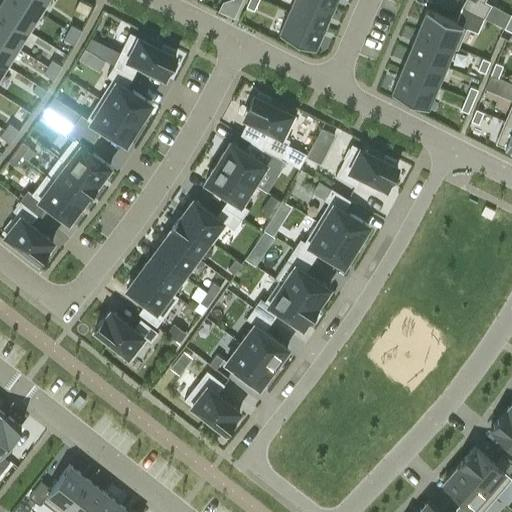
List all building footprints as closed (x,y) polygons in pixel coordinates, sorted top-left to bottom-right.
[(13,0),(1,0),(0,2),(0,15),(26,33),(37,16),(13,0)] [(13,0),(37,16),(47,0),(13,0)] [(258,0),(248,0),(246,6),(254,10),(258,0)] [(324,26),(333,6),(318,0),(292,0),(288,10),(324,26)] [(464,0),(461,6),(483,17),(491,3),(485,0),(464,0)] [(453,45),(453,46),(457,48),(465,26),(478,31),(483,17),(461,6),(455,20),(426,8),(417,30),(453,45)] [(315,48),(324,26),(288,10),(279,32),(315,48)] [(508,25),(511,16),(511,13),(506,11),(501,21),(508,25)] [(0,15),(0,39),(15,50),(26,33),(0,15)] [(71,29),(67,36),(77,42),(81,35),(71,29)] [(417,30),(409,50),(445,65),(453,46),(453,45),(417,30)] [(130,31),(113,64),(133,75),(139,63),(164,76),(169,68),(176,54),(173,53),(175,50),(163,44),(161,47),(130,31)] [(67,36),(63,43),(73,49),(77,42),(67,36)] [(0,39),(0,64),(4,67),(15,50),(0,39)] [(85,47),(79,57),(98,68),(104,58),(85,47)] [(409,50),(400,70),(436,85),(445,65),(409,50)] [(490,60),(482,57),(477,69),(485,72),(490,60)] [(495,61),(490,73),(498,77),(503,65),(495,61)] [(50,64),(46,71),(56,77),(60,70),(50,64)] [(101,94),(99,97),(138,122),(151,102),(126,86),(133,75),(113,64),(107,74),(116,80),(105,97),(101,94)] [(436,85),(400,70),(392,91),(428,106),(436,85)] [(46,71),(41,77),(52,84),(56,77),(46,71)] [(498,77),(490,73),(486,85),(494,88),(498,77)] [(465,97),(473,100),(478,89),(470,85),(465,97)] [(35,87),(30,94),(40,101),(45,94),(35,87)] [(244,116),(270,129),(261,146),(280,157),(290,138),(286,136),(296,115),(269,101),(271,98),(259,91),(257,95),(255,94),(248,107),(248,108),(244,116)] [(61,100),(54,95),(47,106),(54,110),(61,100)] [(138,122),(99,97),(87,118),(126,142),(138,122)] [(468,112),(473,100),(465,97),(460,108),(468,112)] [(47,106),(40,116),(47,121),(54,110),(47,106)] [(471,120),(479,123),(484,111),(476,108),(471,120)] [(511,123),(504,120),(495,142),(511,148),(511,123)] [(7,127),(3,134),(12,141),(17,135),(7,127)] [(320,127),(313,142),(327,149),(334,134),(320,127)] [(3,134),(0,137),(0,141),(8,147),(12,141),(3,134)] [(58,157),(66,162),(96,184),(110,165),(73,137),(58,157)] [(230,140),(218,160),(253,182),(266,162),(230,140)] [(22,141),(15,151),(22,155),(29,146),(22,141)] [(397,161),(385,154),(383,158),(351,142),(335,175),(355,185),(361,174),(386,187),(390,179),(391,179),(398,165),(395,164),(397,161)] [(22,155),(15,151),(8,160),(14,165),(22,155)] [(276,170),(283,159),(276,155),(269,165),(276,170)] [(218,160),(205,180),(229,196),(223,205),(241,218),(249,207),(241,202),(251,186),(253,182),(218,160)] [(66,162),(54,179),(53,179),(83,201),(96,184),(66,162)] [(53,179),(54,179),(46,173),(31,192),(68,220),(83,201),(53,179)] [(316,220),(356,244),(368,224),(344,209),(350,199),(331,187),(324,198),(328,201),(316,220)] [(258,211),(270,219),(281,201),(270,194),(258,211)] [(193,198),(179,217),(209,239),(208,239),(212,242),(226,223),(234,228),(241,218),(223,205),(216,214),(193,198)] [(1,231),(38,260),(47,247),(53,240),(30,222),(37,213),(20,199),(12,209),(16,212),(1,231)] [(179,217),(166,234),(196,256),(208,239),(209,239),(179,217)] [(274,234),(280,226),(270,219),(264,228),(274,234)] [(293,248),(312,260),(319,249),(344,264),(356,244),(316,220),(304,240),(300,237),(293,248)] [(263,228),(257,238),(267,245),(274,235),(263,228)] [(166,234),(153,251),(183,273),(196,256),(166,234)] [(305,270),(312,260),(293,248),(286,258),(295,263),(282,282),(281,283),(316,306),(329,286),(305,270)] [(153,251),(140,269),(170,291),(171,290),(183,273),(153,251)] [(234,273),(242,263),(235,258),(228,268),(234,273)] [(140,269),(126,288),(145,302),(138,312),(156,325),(178,295),(171,290),(170,291),(140,269)] [(260,297),(253,307),(272,320),(279,310),(303,326),(308,318),(316,306),(281,283),(282,282),(278,279),(264,299),(260,297)] [(213,281),(207,291),(213,296),(220,286),(213,281)] [(213,296),(207,291),(200,301),(207,306),(213,296)] [(272,320),(253,307),(246,317),(254,323),(240,342),(273,366),(287,347),(264,330),(272,320)] [(140,317),(133,327),(110,309),(105,316),(104,316),(95,328),(97,330),(95,333),(105,341),(108,338),(132,357),(147,338),(150,341),(158,331),(140,317)] [(166,332),(178,342),(185,333),(178,328),(177,327),(172,323),(166,332)] [(172,337),(168,342),(176,348),(180,343),(172,337)] [(273,366),(240,342),(226,361),(259,385),(273,366)] [(183,351),(177,359),(186,366),(192,357),(183,351)] [(216,368),(223,358),(216,353),(209,363),(216,368)] [(234,418),(234,417),(240,410),(217,392),(224,383),(221,381),(207,369),(184,398),(212,420),(209,423),(220,431),(222,428),(225,430),(234,418)] [(511,413),(506,408),(491,426),(511,444),(511,413)] [(2,410),(0,412),(0,471),(10,459),(1,452),(21,426),(2,410)] [(474,445),(459,463),(496,495),(511,477),(474,445)] [(42,480),(29,496),(39,503),(41,499),(57,511),(62,511),(64,511),(63,510),(88,478),(69,463),(51,487),(42,480)] [(459,463),(443,481),(463,498),(455,507),(460,511),(481,511),(496,495),(459,463)] [(88,478),(63,510),(64,511),(65,511),(88,511),(105,491),(88,478)] [(116,511),(122,505),(105,491),(88,511),(116,511)] [(441,511),(427,500),(416,511),(460,511),(455,507),(450,511),(441,511)]
